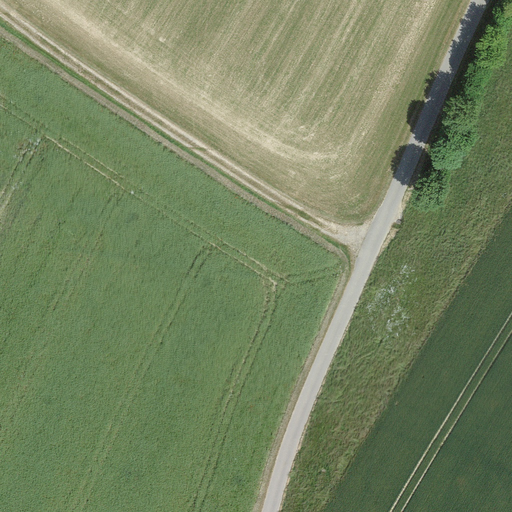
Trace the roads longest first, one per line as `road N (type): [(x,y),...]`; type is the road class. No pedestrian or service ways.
road 1 (track): [(273,511),(293,434),(370,245),(487,0)]
road 2 (track): [(0,9),(188,143),(370,245)]
